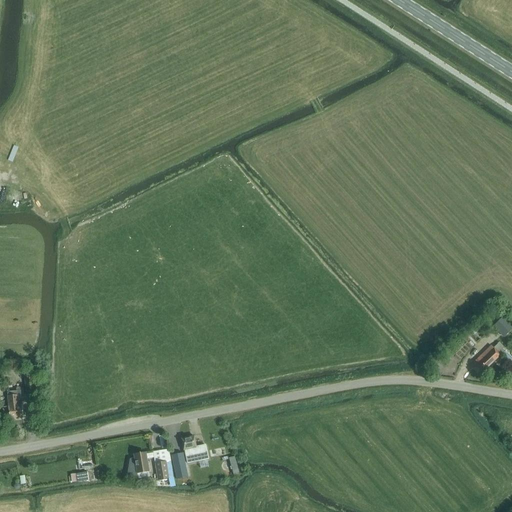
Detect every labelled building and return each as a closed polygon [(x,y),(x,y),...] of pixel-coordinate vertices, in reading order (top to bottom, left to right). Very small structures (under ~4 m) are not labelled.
[(503,337),(511,328),(511,327),(502,318),(493,327),(503,337)] [(499,342),(493,348),(491,346),(471,365),(480,375),(506,350),(499,342)] [(35,392),(33,374),(23,375),(25,393),(35,392)] [(22,403),(20,390),(7,392),(10,419),(23,418),(22,403)] [(185,459),(201,456),(200,454),(198,454),(194,436),(181,439),(185,459)] [(148,471),(145,453),(134,455),(134,459),(130,460),(128,471),(137,473),(138,478),(144,477),(149,476),(148,471)] [(171,456),(176,480),(188,477),(183,453),(171,456)] [(239,474),(235,458),(229,459),(233,475),(239,474)] [(81,462),(82,469),(95,467),(94,460),(81,462)] [(172,478),(169,461),(154,463),(157,480),(172,478)] [(77,475),(78,482),(83,481),(89,480),(87,472),(76,474),(77,475)] [(55,483),(74,480),(73,473),(54,476),(55,483)]
